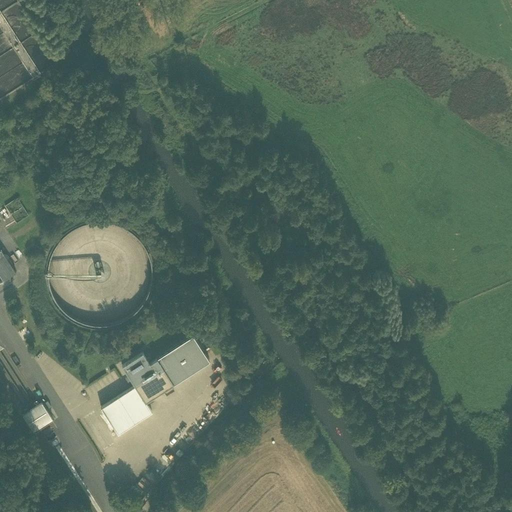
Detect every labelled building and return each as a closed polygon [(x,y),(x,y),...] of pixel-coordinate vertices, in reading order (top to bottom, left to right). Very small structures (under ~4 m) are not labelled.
[(0,0),(0,97),(36,75),(37,76),(40,74),(39,72),(58,60),(18,0),(0,0)] [(16,223),(29,215),(17,197),(0,208),(0,211),(4,217),(2,218),(4,221),(11,216),(16,223)] [(82,221),(68,228),(62,233),(54,244),(49,252),(46,267),(46,280),(50,294),(55,303),(64,313),(74,320),(85,325),(102,327),(114,325),(125,320),(134,315),(140,309),(148,298),(152,287),(154,279),(153,260),(148,246),(140,235),(129,226),(115,220),(98,218),(82,221)] [(0,274),(3,280),(16,271),(0,249),(0,248),(0,274)] [(156,357),(157,357),(173,383),(209,360),(192,334),(156,357)] [(0,374),(24,412),(39,403),(4,348),(0,346),(0,374)] [(145,401),(173,383),(157,357),(149,362),(142,351),(122,365),(135,384),(145,401)] [(100,406),(117,433),(152,411),(145,401),(135,384),(100,406)] [(22,413),(33,430),(37,427),(48,420),(52,418),(41,401),(39,403),(24,412),(22,413)]
